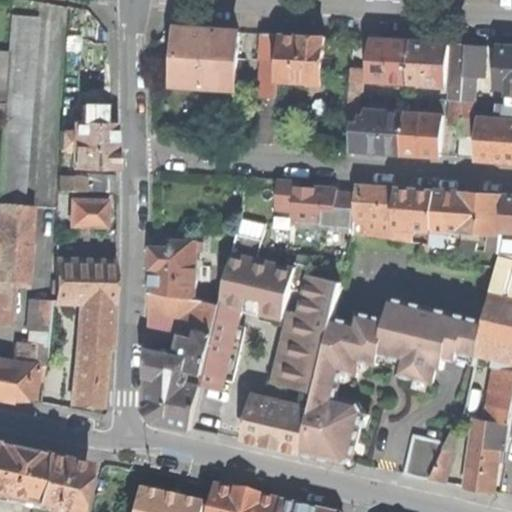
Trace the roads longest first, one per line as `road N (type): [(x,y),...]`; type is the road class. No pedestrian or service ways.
road 1 (residential): [(511,180),(138,153)]
road 2 (residential): [(216,0),(511,17)]
road 3 (residential): [(122,442),(138,153)]
road 4 (residential): [(122,442),(378,496)]
road 5 (residential): [(138,153),(135,0)]
road 6 (residential): [(0,414),(122,442)]
